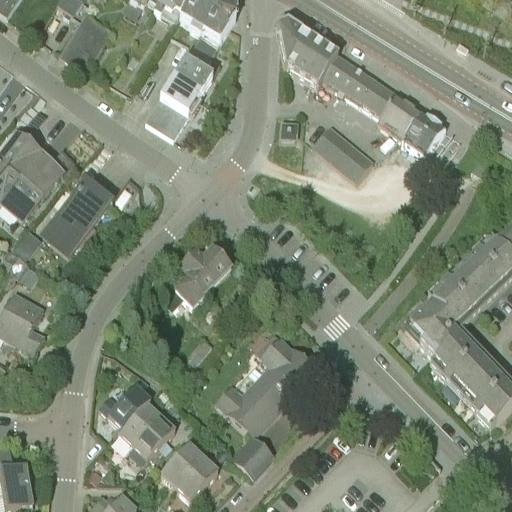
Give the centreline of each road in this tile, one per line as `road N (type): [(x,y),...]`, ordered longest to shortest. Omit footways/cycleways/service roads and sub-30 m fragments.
road 1 (residential): [(509,511),(204,196)]
road 2 (residential): [(72,438),(75,379),(100,310),(204,196)]
road 3 (residential): [(204,196),(0,46)]
road 4 (primary): [(312,0),(511,121)]
road 5 (residential): [(204,196),(238,162),(256,129),(269,0)]
